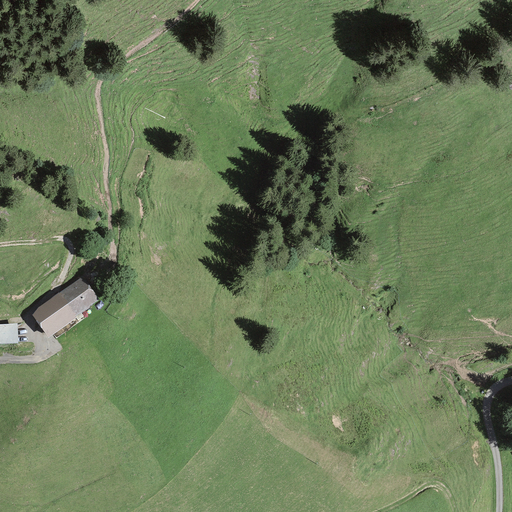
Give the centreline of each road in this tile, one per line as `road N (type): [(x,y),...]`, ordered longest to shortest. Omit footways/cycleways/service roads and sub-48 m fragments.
road 1 (track): [(0,244),(66,239),(71,253),(55,291),(112,256),(101,80),(192,7)]
road 2 (unclassified): [(511,381),(495,387),(486,403),(499,511)]
